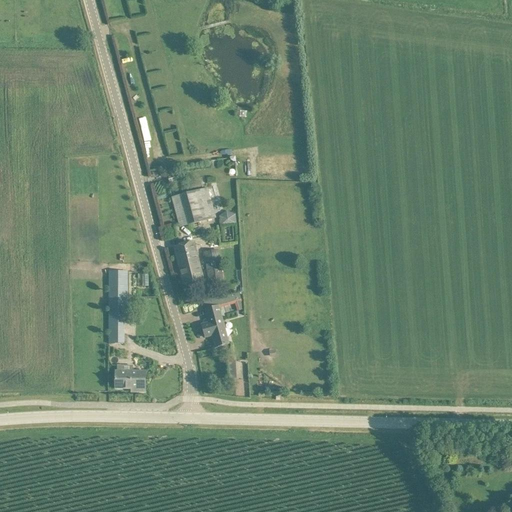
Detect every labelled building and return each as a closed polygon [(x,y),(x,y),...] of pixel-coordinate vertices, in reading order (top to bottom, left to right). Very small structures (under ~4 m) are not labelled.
[(208,188),(181,195),(172,197),(180,227),(190,225),(216,218),(208,188)] [(226,211),(219,216),(219,218),(220,225),(235,223),(235,216),(235,215),(226,211)] [(193,242),(184,244),(174,247),(184,285),(203,280),(193,242)] [(204,254),(208,281),(222,279),(218,252),(204,254)] [(109,272),(109,334),(109,344),(124,344),(124,312),(127,312),(127,272),(109,272)] [(203,301),(206,310),(218,306),(241,300),(239,293),(203,301)] [(218,306),(206,310),(209,323),(202,325),(205,338),(213,335),(216,347),(229,344),(218,306)] [(136,392),(145,392),(146,372),(132,372),(132,366),(118,366),(117,372),(115,372),(115,389),(136,389),(136,392)]
